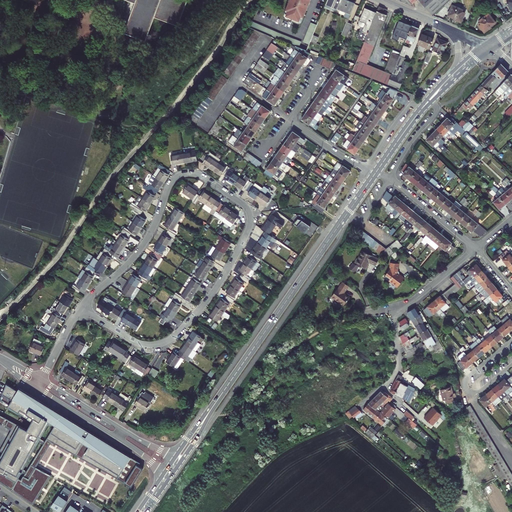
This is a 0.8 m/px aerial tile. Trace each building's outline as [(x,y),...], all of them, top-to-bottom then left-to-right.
[(132,0),(136,1),(125,31),(143,37),(152,14),(179,25),(182,18),(180,18),(181,14),(180,14),(181,10),(182,11),(184,6),(180,5),(182,0),(132,0)] [(293,0),(293,3),(292,2),(289,9),(291,10),(288,17),(302,23),(305,16),(307,16),(311,6),(310,5),(311,2),(312,2),(313,0),(293,0)] [(356,3),(349,0),(342,0),(339,8),(342,9),(348,11),(346,14),(346,15),(350,17),(356,3)] [(420,0),(421,1),(434,15),(446,4),(450,0),(420,0)] [(339,8),(328,3),(326,7),(338,12),(339,8)] [(464,9),(454,5),(450,15),(457,18),(457,19),(463,22),(466,13),(464,11),(464,9)] [(367,40),(378,11),(367,7),(363,16),(362,16),(361,19),(362,19),(361,20),(361,22),(361,23),(361,24),(362,26),(366,27),(364,32),(362,31),(359,37),(367,40)] [(378,11),(367,40),(355,69),(391,84),(402,55),(395,52),(388,70),(393,72),(393,73),(369,64),(389,14),(385,12),(379,10),(378,11)] [(497,22),(490,14),(482,20),(483,22),(481,24),(487,32),(491,28),(491,27),(497,22)] [(249,19),(246,25),(258,30),(265,33),(273,37),(276,38),(278,39),(299,46),(301,47),(304,41),(277,32),(249,19)] [(394,37),(401,40),(402,35),(409,38),(414,25),(401,20),(394,37)] [(312,44),(320,24),(314,22),(306,41),(312,44)] [(351,30),(353,24),(349,22),(344,34),(349,35),(351,30)] [(409,38),(417,41),(422,28),(414,25),(409,38)] [(432,49),(436,38),(424,33),(420,44),(432,49)] [(449,42),(441,38),(436,50),(445,54),(449,42)] [(251,39),(249,42),(255,47),(258,43),(251,39)] [(269,49),(275,53),(279,47),(275,44),(273,42),(269,49)] [(292,56),(305,64),(310,57),(309,57),(312,53),(306,49),(301,47),(299,46),(292,56)] [(269,49),(265,54),(271,58),(275,53),(269,49)] [(435,52),(431,51),(426,63),(430,64),(435,52)] [(391,84),(402,88),(413,63),(409,61),(411,59),(402,55),(391,84)] [(305,64),(292,56),(288,62),(300,71),(305,64)] [(271,65),(262,59),(259,62),(268,69),(271,65)] [(295,78),(300,71),(288,62),(286,61),(285,63),(287,63),(283,69),(295,78)] [(259,62),(256,66),(266,73),(268,69),(259,62)] [(487,88),(499,75),(501,77),(502,76),(504,77),(510,71),(510,70),(502,63),(483,84),(487,88)] [(283,69),(278,76),(291,84),(295,78),(283,69)] [(336,69),(331,75),(343,84),(347,78),(336,69)] [(250,75),(257,80),(263,85),(265,82),(252,72),(250,75)] [(511,73),(495,92),(498,94),(504,87),(507,90),(511,84),(511,73)] [(257,80),(250,75),(245,81),(252,86),(257,80)] [(331,75),(327,81),(338,89),(339,90),(343,84),(331,75)] [(291,84),(278,76),(277,78),(278,79),(275,83),(286,91),(291,84)] [(338,89),(327,81),(323,88),(334,95),(338,89)] [(286,91),(275,83),(270,90),(272,91),(273,92),(281,97),(286,91)] [(487,88),(483,84),(479,88),(485,93),(489,89),(487,88)] [(511,94),(511,93),(511,84),(507,90),(503,94),(508,98),(511,94)] [(334,95),(323,88),(318,94),(330,102),(334,96),(334,95)] [(380,98),(389,105),(394,98),(393,98),(398,91),(390,88),(386,93),(383,90),(378,97),(380,98)] [(485,93),(479,88),(476,92),(481,97),(485,93)] [(244,92),(240,89),(236,95),(242,99),(243,97),(241,96),(244,92)] [(214,91),(212,94),(218,99),(220,95),(214,91)] [(273,92),(268,99),(276,105),(281,97),(273,92)] [(481,97),(476,92),(472,95),(478,101),(481,97)] [(330,102),(318,94),(314,100),(330,111),(332,109),(327,106),(330,102)] [(472,95),(469,99),(474,104),(478,101),(472,95)] [(379,103),(378,105),(385,111),(389,105),(380,98),(377,102),(379,103)] [(474,104),(469,99),(465,103),(470,107),(471,108),(474,104)] [(314,100),(310,106),(321,114),(324,111),(328,114),(330,111),(314,100)] [(256,109),(268,117),(273,111),(260,102),(255,109),(256,109)] [(369,109),(373,112),(381,117),(385,111),(378,105),(376,104),(374,103),(369,109)] [(321,114),(310,106),(305,112),(317,121),(318,120),(318,119),(321,114)] [(251,116),(263,124),(268,117),(256,109),(251,116)] [(317,121),(305,112),(301,119),(316,129),(318,126),(315,124),(317,121)] [(370,114),(368,117),(376,123),(381,117),(373,112),(371,115),(370,114)] [(246,122),(250,125),(258,131),(263,124),(251,116),(250,115),(246,122)] [(376,123),(368,117),(365,115),(360,121),(372,130),(376,123)] [(444,122),(455,133),(459,129),(481,150),(485,147),(473,135),(468,131),(464,127),(453,116),(451,119),(449,116),(444,122)] [(468,131),(472,127),(475,124),(470,120),(464,127),(468,131)] [(360,121),(356,127),(368,135),(372,130),(360,121)] [(455,133),(444,122),(438,127),(447,135),(449,138),(452,134),(456,138),(458,136),(455,133)] [(250,125),(245,132),(253,138),(258,131),(250,125)] [(357,132),(354,135),(363,142),(368,135),(356,127),(354,130),(357,132)] [(438,127),(433,133),(441,141),(447,135),(438,127)] [(468,131),(473,135),(477,131),(472,127),(468,131)] [(253,138),(245,132),(241,129),(239,132),(238,130),(235,134),(235,135),(249,144),(253,138)] [(296,131),(291,137),(302,146),(307,149),(309,146),(305,143),(308,139),(296,131)] [(336,132),(329,141),(334,144),(340,135),(336,132)] [(441,141),(433,133),(428,139),(438,148),(441,145),(447,151),(449,148),(448,147),(444,143),(441,141)] [(363,142),(354,135),(352,134),(348,140),(349,140),(359,148),(363,142)] [(249,144),(235,135),(231,142),(244,151),(249,144)] [(291,137),(287,143),(298,151),(302,146),(291,137)] [(355,154),(359,148),(349,140),(344,146),(347,148),(347,149),(355,154)] [(287,143),(282,150),(293,157),(294,158),(299,152),(298,151),(287,143)] [(282,150),(278,156),(289,164),(293,157),(282,150)] [(187,163),(199,161),(197,151),(195,151),(195,152),(185,154),(187,163)] [(206,162),(216,170),(221,163),(224,159),(213,152),(206,162)] [(187,163),(185,154),(173,156),(175,165),(187,163)] [(289,164),(278,156),(274,162),(285,170),(290,164),(289,164)] [(445,163),(442,159),(437,164),(441,168),(445,163)] [(274,162),(266,173),(274,178),(277,174),(281,176),(285,170),(274,162)] [(228,167),(221,163),(216,170),(223,174),(224,173),(227,175),(232,169),(229,166),(228,167)] [(336,168),(338,169),(349,177),(354,171),(342,163),(340,166),(338,165),(336,168)] [(417,171),(407,163),(403,170),(405,172),(404,174),(411,179),(417,171)] [(162,164),(155,175),(166,182),(173,171),(162,164)] [(229,180),(236,185),(242,177),(234,172),(235,171),(232,169),(227,175),(230,178),(229,180)] [(349,177),(338,169),(334,175),(345,183),(349,177)] [(411,179),(417,185),(423,177),(417,171),(411,179)] [(152,183),(150,186),(157,191),(159,192),(166,182),(155,175),(155,174),(150,182),(152,183)] [(334,175),(329,181),(341,189),(345,183),(334,175)] [(242,177),(236,185),(246,192),(248,190),(253,183),(249,181),(249,182),(242,177)] [(417,185),(423,190),(430,182),(423,177),(417,185)] [(430,182),(423,190),(430,195),(438,185),(439,184),(433,178),(430,182)] [(341,189),(329,181),(325,187),(336,195),(341,189)] [(250,194),(257,199),(262,192),(255,186),(255,185),(253,183),(248,190),(251,192),(250,194)] [(150,186),(147,184),(145,187),(149,190),(144,198),(152,203),(157,195),(155,194),(157,191),(150,186)] [(190,184),(184,192),(195,200),(199,194),(200,192),(190,184)] [(438,185),(430,195),(436,200),(442,193),(440,190),(442,188),(438,185)] [(497,193),(501,196),(507,203),(511,198),(511,197),(507,191),(503,187),(500,190),(496,186),(493,189),(497,193)] [(262,192),(257,199),(268,207),(273,199),(266,195),(270,190),(266,187),(262,192)] [(321,194),(332,202),(336,195),(325,187),(320,194),(321,194)] [(199,199),(207,204),(213,196),(205,191),(202,196),(199,194),(195,200),(194,201),(197,203),(199,199)] [(442,193),(436,200),(442,205),(449,198),(442,193)] [(318,203),(316,206),(324,212),(332,202),(321,194),(316,202),(318,203)] [(396,196),(393,194),(388,200),(391,202),(387,207),(394,212),(397,208),(404,200),(397,195),(396,196)] [(223,203),(213,196),(207,204),(214,209),(212,212),(215,215),(223,203)] [(469,198),(466,196),(461,202),(464,204),(468,200),(469,198)] [(507,203),(501,196),(495,201),(501,208),(507,203)] [(152,203),(144,198),(139,205),(134,202),(132,205),(136,208),(143,212),(145,209),(147,210),(152,203)] [(442,205),(448,211),(455,203),(449,198),(442,205)] [(404,200),(397,208),(404,213),(410,205),(404,200)] [(215,215),(225,222),(233,210),(223,203),(215,215)] [(448,211),(455,216),(461,208),(455,203),(448,211)] [(417,211),(410,205),(404,213),(410,219),(417,211)] [(171,218),(179,223),(186,213),(178,207),(171,218)] [(135,222),(143,227),(148,220),(141,215),(143,212),(136,208),(134,211),(138,214),(140,215),(135,222)] [(455,216),(461,221),(467,213),(461,208),(455,216)] [(233,210),(225,222),(232,227),(234,225),(237,227),(242,220),(239,217),(241,215),(233,210)] [(423,216),(417,211),(410,219),(417,224),(423,216)] [(467,213),(461,221),(467,226),(473,218),(467,213)] [(274,214),(263,229),(267,231),(271,234),(278,224),(283,227),(287,221),(282,217),(281,219),(274,214)] [(294,224),(313,236),(319,226),(311,221),(310,223),(299,216),(294,224)] [(429,221),(423,216),(417,224),(418,225),(417,227),(421,230),(423,229),(429,221)] [(171,228),(169,231),(176,236),(178,233),(175,230),(179,223),(171,218),(167,225),(171,228)] [(473,218),(467,226),(473,231),(474,230),(482,236),(489,231),(473,218)] [(435,226),(429,221),(423,229),(429,234),(435,226)] [(138,234),(143,227),(135,222),(130,229),(129,228),(127,227),(125,230),(132,235),(134,232),(138,234)] [(432,243),(442,231),(435,226),(429,234),(426,238),(432,243)] [(129,238),(132,235),(125,230),(123,233),(124,234),(119,241),(126,246),(131,239),(129,238)] [(160,241),(168,246),(173,238),(174,239),(176,236),(169,231),(167,234),(165,233),(160,241)] [(271,234),(267,231),(260,242),(267,247),(273,240),(276,242),(278,239),(271,234)] [(448,237),(442,231),(432,243),(438,248),(441,244),(448,237)] [(225,252),(232,241),(221,234),(219,238),(220,238),(219,240),(219,241),(221,243),(218,247),(225,252)] [(454,242),(448,237),(441,244),(452,253),(457,247),(453,244),(454,242)] [(119,257),(126,246),(119,241),(114,249),(113,248),(108,245),(106,248),(114,253),(119,257)] [(155,252),(163,257),(164,254),(163,253),(168,246),(160,241),(156,248),(157,249),(155,252)] [(267,247),(260,242),(253,252),(262,258),(264,255),(263,254),(267,247)] [(220,259),(225,252),(218,247),(215,245),(210,253),(209,252),(207,255),(214,260),(217,257),(220,259)] [(391,246),(388,248),(384,254),(389,258),(396,252),(391,246)] [(112,256),(114,253),(106,248),(104,251),(102,250),(97,258),(101,260),(108,265),(113,257),(112,256)] [(510,266),(511,265),(511,253),(508,249),(501,255),(510,266)] [(362,265),(369,269),(372,261),(379,265),(382,259),(366,250),(362,258),(361,257),(358,263),(356,262),(353,267),(358,271),(361,267),(360,267),(362,265)] [(163,257),(155,252),(153,255),(151,254),(147,262),(155,267),(159,260),(160,260),(163,257)] [(253,268),(256,270),(261,262),(260,261),(262,258),(253,252),(245,263),(253,268)] [(209,272),(216,261),(214,260),(207,255),(205,258),(206,259),(201,267),(209,272)] [(96,257),(91,265),(95,268),(101,260),(97,258),(96,257)] [(90,264),(88,267),(95,271),(97,269),(103,273),(108,265),(101,260),(95,268),(91,265),(90,264)] [(141,273),(149,278),(151,280),(158,269),(155,267),(147,262),(140,272),(141,273)] [(400,286),(407,277),(402,273),(402,272),(401,271),(401,270),(400,270),(402,264),(400,263),(395,262),(394,262),(393,269),(386,278),(391,281),(392,280),(400,286)] [(242,275),(249,280),(252,277),(248,275),(253,268),(245,263),(240,269),(244,272),(242,275)] [(464,286),(470,281),(484,270),(478,263),(468,271),(471,275),(470,276),(465,280),(458,272),(455,275),(464,286)] [(84,269),(79,276),(81,277),(90,283),(95,276),(93,275),(95,271),(88,267),(86,270),(84,269)] [(193,277),(194,278),(201,282),(203,278),(204,279),(209,272),(201,267),(196,274),(195,273),(193,277)] [(478,285),(489,276),(484,270),(470,281),(471,283),(474,281),(478,285)] [(135,274),(130,281),(138,286),(143,279),(147,281),(149,278),(141,273),(139,276),(135,274)] [(249,280),(242,275),(240,278),(238,277),(233,284),(240,290),(246,282),(247,283),(249,280)] [(452,278),(456,283),(461,289),(464,286),(455,275),(452,278)] [(494,282),(489,276),(478,285),(482,290),(479,292),(480,293),(494,282)] [(75,283),(73,287),(80,291),(82,288),(85,290),(90,283),(81,277),(77,284),(75,283)] [(187,286),(193,278),(191,277),(185,285),(187,286)] [(195,293),(202,283),(201,282),(194,278),(187,288),(195,293)] [(138,286),(130,281),(123,292),(131,297),(138,286)] [(334,296),(346,305),(353,296),(347,292),(352,285),(346,281),(341,288),(340,288),(334,296)] [(485,294),(488,298),(499,288),(494,282),(480,293),(480,294),(482,296),(485,294)] [(240,290),(233,284),(228,292),(230,293),(227,296),(235,302),(237,298),(235,297),(240,290)] [(178,292),(176,296),(183,301),(186,297),(190,300),(195,293),(187,288),(183,295),(178,292)] [(505,295),(499,288),(488,298),(485,300),(488,304),(495,298),(500,304),(505,299),(503,296),(505,295)] [(58,298),(69,305),(74,297),(72,297),(74,294),(67,289),(65,292),(63,291),(58,298)] [(449,298),(445,293),(436,300),(442,308),(448,302),(451,306),(454,303),(449,298)] [(167,305),(170,307),(178,312),(182,305),(181,304),(183,301),(176,296),(174,299),(172,298),(167,305)] [(223,298),(218,305),(226,310),(231,304),(232,305),(235,302),(227,296),(225,300),(223,298)] [(104,310),(111,314),(116,306),(117,304),(107,297),(101,306),(104,309),(104,310)] [(55,307),(53,310),(54,311),(61,315),(62,312),(64,313),(69,305),(58,298),(53,306),(55,307)] [(442,308),(436,300),(425,309),(431,316),(438,311),(442,315),(444,313),(446,316),(447,315),(445,312),(442,308)] [(471,309),(467,304),(462,308),(466,313),(471,309)] [(226,310),(218,305),(211,315),(219,321),(219,320),(222,322),(227,315),(230,318),(232,315),(226,310)] [(123,311),(116,306),(111,314),(118,319),(120,317),(123,319),(128,311),(125,309),(123,311)] [(178,312),(170,307),(165,314),(164,314),(162,317),(163,318),(168,321),(169,322),(172,318),(173,319),(178,312)] [(417,307),(409,312),(413,319),(424,312),(423,310),(419,312),(417,307)] [(447,310),(445,312),(447,315),(453,321),(454,319),(447,310)] [(62,316),(61,315),(54,311),(44,326),(49,329),(52,325),(55,327),(62,316)] [(139,317),(128,311),(123,319),(133,325),(139,317)] [(424,312),(413,319),(417,325),(428,319),(424,312)] [(511,317),(510,315),(503,321),(505,324),(511,318),(511,317)] [(417,325),(422,333),(433,326),(428,319),(417,325)] [(505,324),(499,329),(505,336),(511,331),(505,324)] [(422,333),(426,340),(437,334),(437,333),(433,326),(422,333)] [(497,331),(493,327),(491,328),(489,326),(488,327),(499,341),(505,336),(499,329),(497,331)] [(499,341),(488,327),(486,328),(488,331),(484,335),(487,339),(493,346),(499,341)] [(194,333),(187,343),(197,351),(202,344),(202,343),(204,340),(194,333)] [(426,340),(430,347),(432,346),(433,348),(435,347),(439,352),(445,348),(437,334),(426,340)] [(493,346),(487,339),(484,342),(481,338),(479,339),(477,336),(475,337),(478,340),(487,351),(493,346)] [(35,337),(30,348),(42,354),(45,346),(42,344),(44,341),(35,337)] [(87,344),(79,339),(72,350),(80,355),(87,344)] [(487,351),(478,340),(471,345),(475,349),(481,356),(487,351)] [(110,341),(105,349),(108,350),(109,349),(117,354),(122,346),(114,341),(112,343),(110,341)] [(415,347),(407,352),(408,355),(425,345),(423,342),(415,347)] [(197,351),(187,343),(181,351),(183,352),(181,355),(182,356),(188,360),(190,357),(192,358),(197,351)] [(405,347),(407,352),(415,347),(412,343),(405,347)] [(122,346),(117,354),(124,359),(123,360),(127,362),(131,355),(128,353),(129,351),(122,346)] [(474,361),(481,356),(475,349),(469,355),(474,361)] [(464,370),(474,361),(469,355),(465,351),(465,350),(461,354),(465,358),(459,363),(464,370)] [(181,355),(175,351),(168,360),(175,365),(182,356),(181,355)] [(136,372),(143,360),(136,355),(134,357),(131,355),(127,362),(130,364),(128,367),(136,372)] [(72,361),(70,359),(63,369),(66,371),(65,373),(73,377),(78,369),(70,365),(72,361)] [(151,365),(143,360),(136,372),(143,377),(145,374),(148,376),(149,374),(153,369),(150,367),(151,365)] [(78,369),(73,377),(80,382),(81,381),(84,383),(89,375),(86,372),(87,370),(80,366),(78,369)] [(162,372),(154,367),(153,369),(149,374),(157,379),(162,372)] [(89,375),(84,383),(87,384),(86,386),(94,391),(99,383),(91,378),(92,376),(89,375)] [(394,394),(401,382),(401,381),(400,380),(401,376),(398,375),(389,392),(394,394)] [(511,378),(510,376),(507,379),(506,377),(500,382),(511,395),(511,394),(511,393),(510,391),(511,390),(509,386),(511,384),(511,378)] [(414,381),(419,387),(423,383),(418,378),(414,381)] [(407,386),(401,382),(394,394),(409,402),(414,392),(406,388),(407,386)] [(511,395),(500,382),(493,387),(503,398),(507,394),(510,397),(511,395)] [(99,383),(94,391),(101,395),(103,391),(107,394),(112,386),(108,384),(106,387),(99,383)] [(0,481),(33,504),(51,475),(36,467),(29,479),(23,475),(21,479),(19,478),(49,422),(54,414),(6,384),(6,385),(7,385),(0,398),(0,399),(9,405),(8,407),(32,422),(28,430),(2,416),(0,420),(0,423),(3,426),(6,419),(9,421),(5,427),(12,431),(0,451),(3,453),(0,458),(0,481)] [(112,386),(107,394),(110,395),(109,397),(117,402),(122,394),(114,389),(115,388),(112,386)] [(453,394),(452,387),(440,390),(443,401),(446,400),(447,404),(454,402),(453,398),(456,398),(455,394),(453,394)] [(503,398),(493,387),(487,392),(493,399),(496,403),(499,406),(500,405),(498,402),(503,399),(503,398)] [(125,389),(122,394),(117,402),(124,406),(125,405),(129,407),(136,396),(125,389)] [(380,392),(376,396),(385,404),(389,401),(390,402),(392,399),(384,392),(382,394),(380,392)] [(493,399),(487,392),(481,398),(487,405),(493,399)] [(142,394),(137,401),(148,408),(155,397),(148,393),(146,396),(142,394)] [(376,396),(372,399),(382,409),(384,407),(382,406),(385,404),(376,396)] [(382,409),(372,399),(368,404),(374,408),(377,411),(380,409),(381,410),(382,409)] [(390,405),(388,403),(383,409),(386,411),(385,412),(390,416),(395,410),(394,409),(396,407),(392,404),(390,405)] [(374,408),(368,404),(363,410),(369,415),(374,408)] [(471,404),(465,408),(466,412),(474,408),(471,404)] [(351,413),(358,408),(356,405),(349,410),(351,413)] [(424,418),(432,425),(441,415),(433,407),(424,418)] [(358,408),(351,413),(354,418),(362,412),(358,408)] [(371,417),(377,411),(374,408),(369,415),(371,417)] [(474,408),(466,412),(468,416),(476,411),(474,408)] [(383,409),(380,413),(387,419),(390,416),(385,412),(386,411),(383,409)] [(406,410),(403,414),(409,419),(411,420),(414,417),(406,410)] [(377,411),(371,417),(374,419),(380,413),(377,411)] [(387,419),(380,413),(374,419),(381,426),(387,419)] [(54,414),(49,422),(54,425),(46,438),(24,476),(29,479),(36,467),(51,441),(109,474),(111,471),(69,448),(75,437),(81,441),(82,438),(76,434),(76,435),(61,426),(65,420),(58,416),(54,414)] [(477,414),(470,419),(472,422),(479,418),(477,414)] [(114,447),(66,417),(65,420),(61,426),(76,435),(76,434),(82,438),(81,441),(75,437),(69,448),(111,471),(109,474),(132,487),(143,468),(139,466),(140,463),(118,450),(117,452),(112,449),(114,447)] [(417,426),(411,420),(409,419),(406,423),(413,429),(417,426)] [(369,425),(364,431),(371,438),(376,432),(369,425)] [(65,487),(62,491),(69,496),(72,492),(65,487)] [(51,506),(59,511),(67,501),(62,497),(63,496),(60,494),(51,506)]
